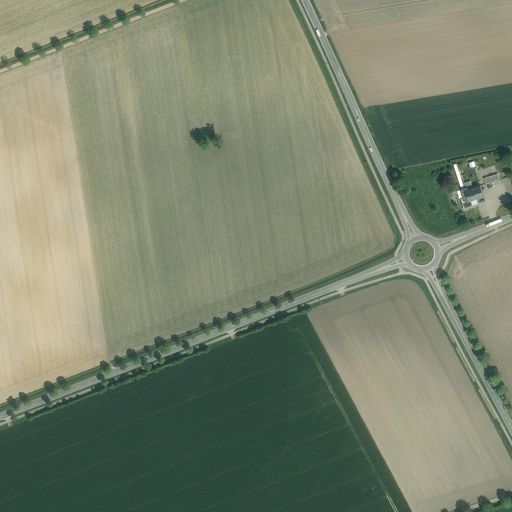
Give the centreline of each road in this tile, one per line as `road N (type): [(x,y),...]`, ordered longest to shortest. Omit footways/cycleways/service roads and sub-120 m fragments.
road 1 (secondary): [(407,259),(0,417)]
road 2 (secondary): [(415,239),(306,0)]
road 3 (track): [(183,0),(0,71)]
road 4 (secondary): [(511,429),(429,268)]
